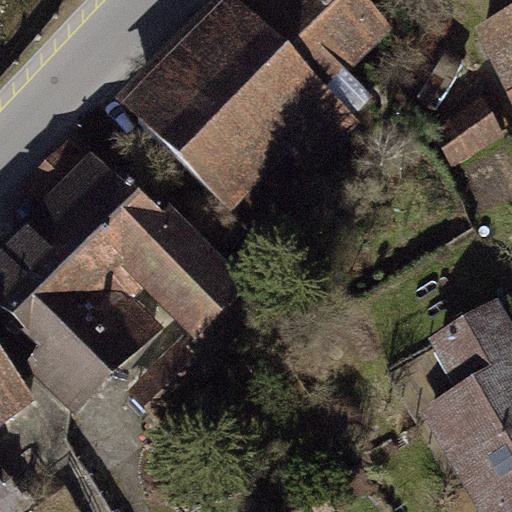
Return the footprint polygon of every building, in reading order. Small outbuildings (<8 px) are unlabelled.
[(245,0),(234,0),(127,105),(257,235),(385,109),(357,81),(402,37),(365,0),(265,0),(255,10),(245,0)] [(511,21),(483,36),(511,92),(511,21)] [(511,141),(480,101),(495,84),(453,45),(401,101),(468,174),(511,143),(511,141)] [(47,210),(0,255),(0,324),(87,415),(126,377),(169,421),(262,331),(244,313),(261,297),(181,213),(175,219),(111,152),(100,162),(80,142),(29,191),(47,210)] [(465,391),(429,412),(486,511),(511,511),(511,304),(511,302),(438,344),(465,391)] [(0,511),(51,511),(70,498),(34,451),(2,475),(0,472),(0,446),(42,415),(0,359),(0,511)]
